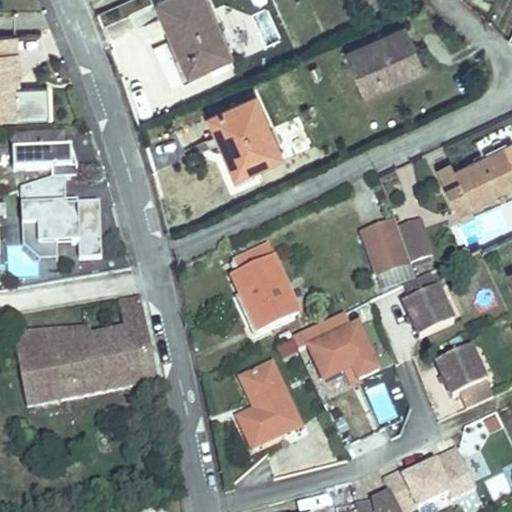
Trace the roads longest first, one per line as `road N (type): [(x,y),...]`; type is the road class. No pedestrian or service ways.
road 1 (residential): [(511,86),(147,261)]
road 2 (residential): [(208,511),(346,475),(433,436),(408,380)]
road 3 (residential): [(147,261),(112,128),(64,0)]
road 4 (residential): [(202,511),(147,261)]
